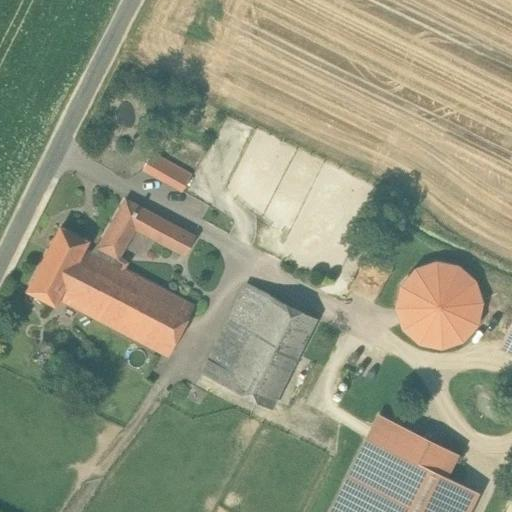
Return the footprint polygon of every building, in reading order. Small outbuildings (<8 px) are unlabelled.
[(192,174),(153,153),(142,172),(182,193),(192,174)] [(125,198),(101,241),(91,252),(83,248),(57,298),(116,330),(142,279),(114,264),(135,229),(139,231),(149,212),(125,198)] [(195,236),(149,212),(139,231),(184,256),(195,236)] [(60,227),(28,290),(54,304),(57,298),(83,248),(86,241),(60,227)] [(457,267),(436,263),(415,270),(401,286),(397,307),(404,327),(420,341),(441,346),(461,339),(475,323),(480,302),(473,281),(457,267)] [(142,279),(116,330),(167,356),(194,305),(142,279)] [(269,295),(247,284),(229,320),(251,332),(269,295)] [(269,295),(251,332),(229,320),(209,359),(232,371),(225,385),(271,408),(316,318),(269,295)] [(511,323),(500,347),(511,352),(511,323)] [(232,371),(209,359),(202,373),(225,385),(232,371)] [(338,383),(337,385),(338,387),(339,388),(340,389),(342,390),(344,389),(345,388),(347,387),(347,385),(346,383),(345,382),(344,381),(342,380),(340,380),(339,381),(338,383)] [(332,394),(332,396),(332,398),(333,399),(335,400),(337,400),(338,400),(340,399),(341,397),(342,396),(341,394),(340,392),(338,391),(337,391),(335,391),(333,392),(332,394)] [(454,454),(379,417),(331,511),(465,511),(475,493),(442,477),(454,454)]
